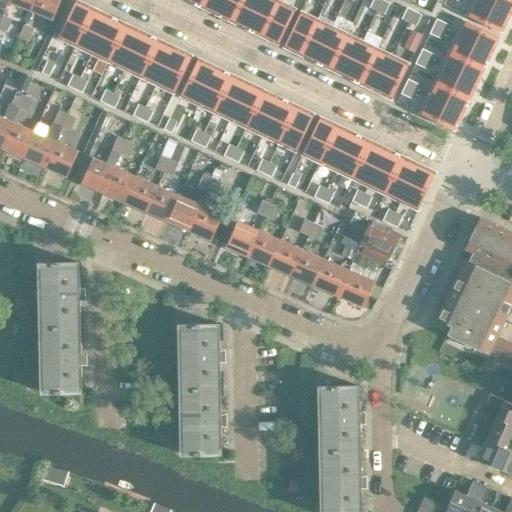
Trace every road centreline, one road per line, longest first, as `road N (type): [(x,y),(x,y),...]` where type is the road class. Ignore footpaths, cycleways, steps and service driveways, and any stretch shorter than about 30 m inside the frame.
road 1 (residential): [(135,0),(471,160)]
road 2 (residential): [(389,320),(471,160)]
road 3 (residential): [(106,410),(101,232)]
road 4 (residential): [(245,476),(243,332),(250,301)]
road 5 (residential): [(250,301),(101,232)]
road 6 (residential): [(511,487),(405,441),(380,440)]
road 7 (residential): [(368,342),(348,342),(250,301)]
